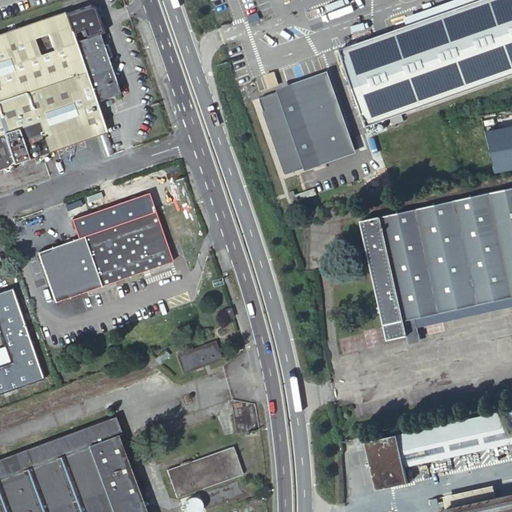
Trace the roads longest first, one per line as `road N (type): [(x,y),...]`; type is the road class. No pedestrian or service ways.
road 1 (primary): [(304,511),(286,354),(170,0)]
road 2 (primary): [(199,138),(271,372),(285,511)]
road 3 (residential): [(199,138),(0,208)]
road 4 (primary): [(149,0),(199,138)]
